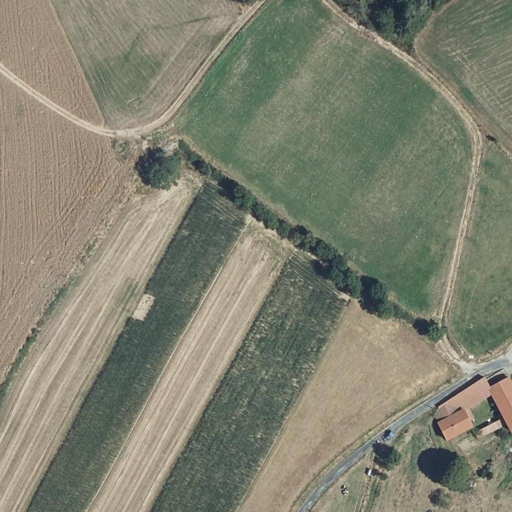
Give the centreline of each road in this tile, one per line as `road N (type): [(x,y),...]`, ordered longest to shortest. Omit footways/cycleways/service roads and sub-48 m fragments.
road 1 (track): [(325,0),(442,87),(475,129),(479,144),(442,343),(477,373)]
road 2 (track): [(260,0),(162,126),(132,137),(97,135),(0,70)]
road 3 (unclassified): [(511,362),(477,373),(390,430),(303,511)]
